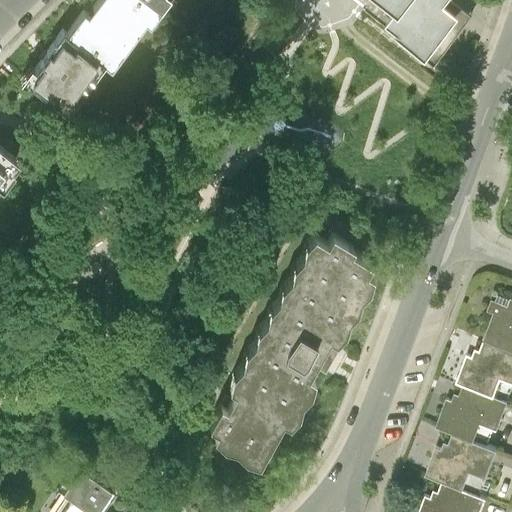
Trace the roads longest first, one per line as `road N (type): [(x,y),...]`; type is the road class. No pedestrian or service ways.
road 1 (residential): [(354,459),(446,227)]
road 2 (residential): [(446,227),(511,51)]
